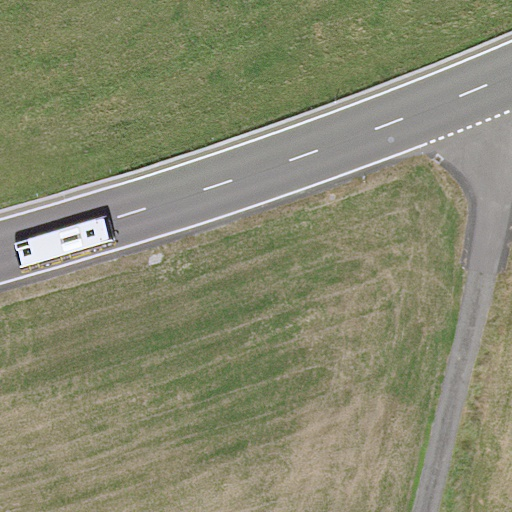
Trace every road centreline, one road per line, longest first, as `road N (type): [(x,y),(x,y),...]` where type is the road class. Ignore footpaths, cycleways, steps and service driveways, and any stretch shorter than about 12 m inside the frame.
road 1 (tertiary): [(0,238),(210,175),(511,62)]
road 2 (track): [(458,87),(485,157),(486,222),(418,511)]
